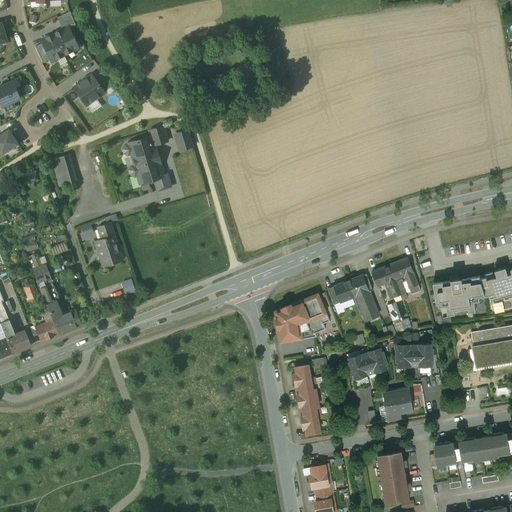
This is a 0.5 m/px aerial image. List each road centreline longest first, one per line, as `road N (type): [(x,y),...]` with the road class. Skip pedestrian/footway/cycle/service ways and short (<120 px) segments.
road 1 (secondary): [(511,197),(404,219),(248,280)]
road 2 (secondary): [(248,280),(0,377)]
road 3 (residential): [(248,280),(283,454)]
road 4 (residential): [(283,454),(417,431)]
